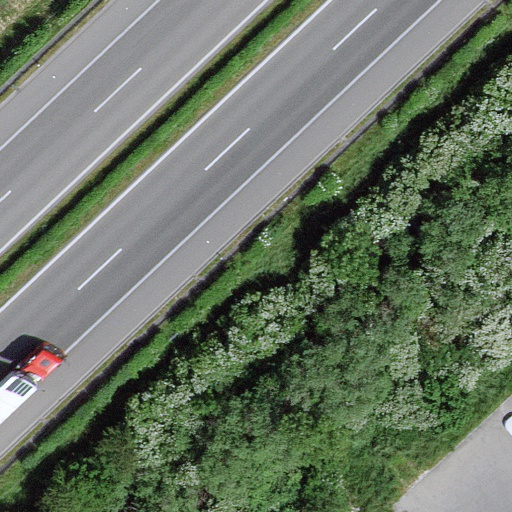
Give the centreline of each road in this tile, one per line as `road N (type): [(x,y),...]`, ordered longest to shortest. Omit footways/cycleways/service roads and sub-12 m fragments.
road 1 (motorway): [(0,363),(386,0)]
road 2 (motorway): [(213,0),(0,200)]
